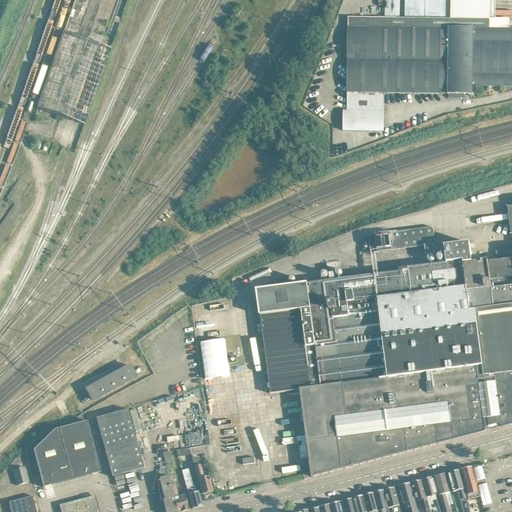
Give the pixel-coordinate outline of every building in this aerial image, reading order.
[(511,0),(449,0),(449,19),(491,19),(491,2),(491,0),(511,0)] [(344,112),(343,132),(383,132),(384,106),(384,100),(384,93),(448,94),(448,95),(473,95),(473,87),(492,87),(497,87),(511,87),(511,35),(509,36),(509,30),(509,20),(491,19),(449,19),(348,18),(348,32),(347,112),(344,112)] [(303,34),(291,52),(297,55),(311,34),(305,30),(303,34)] [(85,125),(111,49),(103,46),(62,32),(36,108),(76,122),(85,125)] [(316,106),(331,61),(322,58),(307,103),(316,106)] [(312,478),(483,433),(484,432),(485,432),(485,431),(485,430),(485,429),(501,425),(501,426),(501,427),(502,427),(503,428),(511,425),(511,207),(508,208),(511,235),(511,234),(511,259),(487,263),(487,261),(472,263),(469,243),(444,246),(446,263),(399,269),(399,272),(336,281),(334,270),(338,270),(337,262),(323,264),(324,271),(328,271),(329,281),(257,291),(271,394),(300,390),(312,478)] [(433,228),(430,229),(369,236),(368,236),(371,254),(424,247),(425,256),(435,255),(434,245),(435,245),(433,228)] [(225,339),(201,342),(206,379),(230,375),(225,339)] [(83,399),(82,401),(83,404),(86,404),(93,401),(136,378),(136,377),(142,373),(143,371),(142,368),(139,368),(133,372),(130,366),(87,390),(89,395),(83,399)] [(144,469),(135,435),(128,410),(96,419),(112,477),(144,469)] [(86,421),(57,429),(71,480),(100,472),(86,421)] [(71,480),(57,429),(54,430),(33,451),(43,488),(71,480)] [(203,447),(190,449),(191,455),(205,453),(203,447)] [(172,462),(169,452),(163,453),(165,464),(172,462)] [(213,492),(212,488),(209,477),(204,478),(199,458),(193,460),(202,495),(213,492)] [(24,467),(11,471),(15,486),(28,483),(24,467)] [(169,477),(166,467),(159,468),(162,478),(169,477)] [(478,497),(471,468),(470,467),(459,470),(468,500),(469,500),(471,501),(475,500),(476,498),(478,497)] [(196,483),(192,484),(188,470),(182,471),(187,488),(192,510),(202,507),(196,483)] [(447,473),(451,488),(452,493),(457,491),(462,511),(468,511),(458,470),(447,473)] [(301,474),(302,480),(309,479),(307,472),(301,474)] [(433,477),(436,488),(441,511),(448,511),(447,505),(444,494),(449,493),(444,474),(433,477)] [(178,497),(176,488),(173,476),(169,477),(171,488),(177,511),(182,511),(188,511),(184,495),(178,497)] [(177,511),(171,488),(169,477),(162,478),(159,479),(162,494),(159,494),(161,502),(163,501),(165,511),(177,511)] [(436,495),(431,478),(421,480),(429,511),(439,511),(437,506),(435,507),(433,496),(436,495)] [(429,511),(421,480),(410,483),(415,501),(418,500),(421,511),(424,510),(425,511),(429,511)] [(416,511),(408,484),(397,486),(402,505),(404,505),(405,510),(404,511),(416,511)] [(399,511),(393,488),(383,490),(387,509),(391,508),(391,511),(399,511)] [(387,509),(383,490),(372,493),(376,511),(384,511),(384,509),(387,509)] [(376,511),(372,493),(362,496),(366,511),(376,511)] [(34,511),(30,496),(8,502),(10,511),(34,511)] [(366,511),(362,496),(352,499),(355,511),(366,511)] [(61,511),(98,511),(94,497),(60,506),(61,511)] [(355,511),(352,499),(341,502),(343,511),(355,511)] [(341,511),(339,502),(328,505),(330,511),(341,511)]
